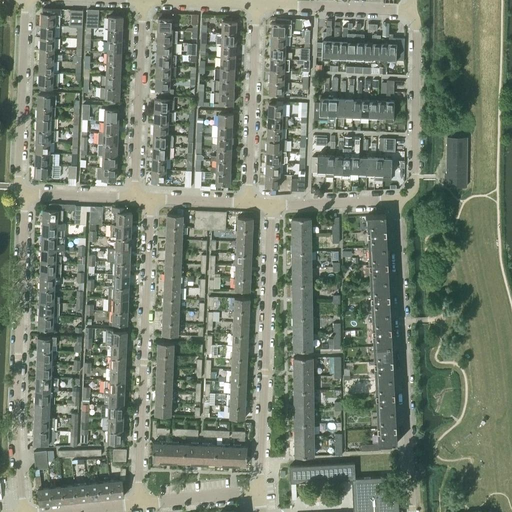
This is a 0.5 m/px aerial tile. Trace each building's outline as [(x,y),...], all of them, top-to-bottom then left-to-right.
[(42,8),(41,25),(55,26),(59,26),(60,9),(42,8)] [(69,14),(69,27),(77,27),(82,27),(83,14),(83,10),(70,9),(70,10),(69,14)] [(87,14),(86,27),(91,27),(98,28),(99,10),(95,10),(92,10),(87,10),(87,14)] [(108,16),(108,28),(122,29),(122,17),(108,16)] [(158,30),(171,31),(172,19),(158,18),(158,30)] [(271,35),(285,35),(291,36),(291,20),(276,19),(276,23),(272,23),(271,35)] [(316,42),(316,56),(321,56),(321,57),(330,58),(331,37),(331,26),(331,20),(326,20),(326,26),(326,32),(322,32),(322,42),(316,42)] [(221,33),(235,33),(236,21),(222,21),(221,33)] [(54,38),(55,26),(41,25),(40,37),(54,38)] [(331,37),(330,58),(338,58),(339,37),(339,27),(334,27),(334,37),(331,37)] [(339,37),(338,58),(346,58),(347,33),(348,29),(348,27),(342,27),(342,37),(339,37)] [(108,28),(108,40),(121,40),(122,29),(108,28)] [(171,42),(171,31),(158,30),(157,42),(171,42)] [(216,44),(221,44),(235,45),(235,33),(221,33),(216,33),(216,44)] [(347,33),(346,58),(354,59),(355,41),(355,34),(351,34),(347,33)] [(388,42),(387,60),(396,60),(403,61),(404,37),(392,37),(392,33),(389,33),(389,36),(388,42)] [(355,41),(354,59),(363,59),(363,41),(364,41),(364,34),(356,34),(355,34),(355,41)] [(372,42),(371,59),(379,60),(380,42),(380,35),(372,34),(372,42)] [(285,47),(285,35),(271,35),(271,47),(285,47)] [(54,49),(54,38),(40,37),(40,49),(54,49)] [(108,40),(107,52),(121,52),(121,48),(124,48),(125,40),(121,40),(108,40)] [(363,41),(363,59),(371,59),(372,42),(364,41),(363,41)] [(171,43),(171,42),(157,42),(157,54),(176,54),(176,43),(171,43)] [(380,42),(379,60),(387,60),(388,42),(380,42)] [(234,57),(235,45),(221,44),(220,56),(234,57)] [(284,59),(285,47),(271,47),(270,58),(284,59)] [(54,50),(54,49),(40,49),(39,61),(55,61),(56,50),(54,50)] [(107,52),(107,63),(120,64),(121,52),(107,52)] [(175,66),(176,54),(157,54),(156,65),(175,66)] [(234,69),(234,57),(220,56),(220,68),(234,69)] [(289,59),(284,59),(270,58),(270,70),(284,71),(284,70),(289,70),(289,59)] [(55,62),(55,61),(39,61),(39,72),(53,73),(53,62),(55,62)] [(106,75),(120,76),(120,64),(107,63),(106,75)] [(175,78),(175,66),(156,65),(156,77),(169,78),(175,78)] [(220,68),(215,68),(214,80),(234,80),(234,69),(220,68)] [(283,83),(284,71),(270,70),(269,82),(283,83)] [(58,73),(53,73),(39,72),(39,84),(40,84),(40,87),(58,88),(58,73)] [(100,75),(100,87),(119,87),(120,76),(106,75),(100,74),(100,75)] [(169,89),(169,78),(156,77),(155,89),(161,89),(161,94),(173,95),(173,90),(169,89)] [(233,92),(234,80),(214,80),(214,91),(233,92)] [(385,116),(385,118),(385,122),(393,122),(393,118),(393,116),(394,100),(389,100),(389,97),(390,97),(390,93),(394,93),(395,87),(395,80),(387,80),(387,82),(386,87),(386,93),(387,93),(386,97),(385,97),(385,100),(385,116)] [(283,94),(283,83),(269,82),(269,94),(283,94)] [(100,87),(99,98),(119,99),(119,87),(100,87)] [(203,102),(204,91),(198,91),(198,106),(209,106),(209,102),(203,102)] [(233,104),(233,92),(214,91),(213,106),(225,107),(225,104),(233,104)] [(38,94),(38,106),(55,107),(56,95),(38,94)] [(314,102),(313,119),(327,120),(328,98),(320,97),(319,102),(314,102)] [(327,120),(327,122),(335,122),(335,116),(336,98),(328,98),(327,120)] [(336,98),(335,116),(344,116),(344,98),(336,98)] [(344,98),(344,116),(352,117),(353,99),(344,98)] [(155,99),(154,111),(173,112),(174,112),(174,100),(155,99)] [(353,99),(352,117),(360,117),(361,99),(353,99)] [(361,99),(360,117),(368,117),(369,99),(361,99)] [(369,99),(368,117),(377,118),(377,100),(369,99)] [(377,100),(377,118),(385,118),(385,116),(385,100),(377,100)] [(268,115),(282,116),(282,104),(269,103),(268,115)] [(38,106),(37,118),(55,118),(55,107),(38,106)] [(104,108),(104,120),(118,121),(118,109),(104,108)] [(154,111),(154,122),(168,123),(173,123),(173,112),(154,111)] [(218,113),(218,125),(232,126),(232,114),(218,113)] [(282,116),(268,115),(268,127),(281,127),(281,128),(287,128),(288,116),(282,116)] [(37,118),(37,129),(54,130),(55,118),(37,118)] [(104,120),(104,132),(118,133),(118,121),(104,120)] [(167,135),(168,123),(154,122),(153,134),(167,135)] [(212,125),(211,137),(218,137),(231,137),(232,126),(218,125),(212,125)] [(281,139),(281,128),(281,127),(268,127),(267,139),(281,139)] [(37,129),(36,141),(50,142),(54,142),(54,130),(37,129)] [(98,144),(117,144),(118,133),(104,132),(98,132),(98,144)] [(173,135),(167,135),(153,134),(153,146),(172,147),(173,135)] [(212,144),(212,148),(217,148),(231,149),(231,137),(218,137),(217,144),(212,144)] [(326,145),(327,137),(317,137),(316,137),(316,145),(326,145)] [(447,137),(447,171),(447,174),(445,174),(444,180),(447,180),(446,187),(466,187),(467,137),(447,137)] [(351,156),(350,173),(358,173),(359,156),(360,138),(355,138),(354,153),(351,153),(351,156)] [(384,143),(384,150),(392,150),(392,144),(395,144),(395,138),(385,138),(384,143)] [(287,139),(281,139),(267,139),(267,151),(286,151),(287,139)] [(36,141),(36,153),(50,153),(50,142),(36,141)] [(98,144),(97,155),(103,156),(117,156),(117,144),(98,144)] [(153,146),(152,158),(166,158),(172,158),(172,147),(153,146)] [(211,156),(211,160),(217,160),(230,161),(231,149),(217,148),(217,156),(211,156)] [(342,155),(341,173),(350,173),(351,156),(351,153),(351,149),(343,148),(342,155)] [(286,156),(286,151),(267,151),(266,162),(280,163),(284,163),(284,156),(286,156)] [(36,153),(36,165),(53,165),(54,154),(54,153),(50,153),(36,153)] [(312,156),(311,171),(325,172),(326,154),(318,154),(317,156),(312,156)] [(325,172),(325,177),(333,177),(333,172),(334,155),(326,154),(325,172)] [(334,155),(333,172),(341,173),(342,155),(334,155)] [(103,156),(102,167),(116,168),(117,156),(103,156)] [(359,156),(358,173),(366,174),(367,156),(359,156)] [(367,156),(366,174),(375,174),(375,157),(367,156)] [(375,174),(374,179),(382,180),(383,175),(384,157),(375,157),(375,174)] [(383,175),(382,180),(390,180),(391,175),(392,157),(384,157),(383,175)] [(152,158),(152,169),(166,170),(166,158),(152,158)] [(211,167),(211,172),(216,172),(230,172),(230,161),(217,160),(216,167),(211,167)] [(280,175),(280,163),(266,162),(266,174),(280,175)] [(36,165),(35,176),(60,177),(60,165),(53,165),(36,165)] [(71,166),(69,166),(68,178),(76,178),(77,166),(71,166)] [(97,167),(97,179),(102,179),(116,180),(116,168),(102,167),(97,167)] [(165,182),(166,170),(152,169),(151,181),(165,182)] [(195,171),(194,187),(201,187),(201,180),(202,180),(203,171),(200,171),(195,171)] [(216,179),(216,184),(230,184),(230,172),(216,172),(216,179)] [(279,186),(280,175),(266,174),(265,186),(279,186)] [(43,209),(42,222),(57,223),(62,223),(63,210),(60,209),(60,204),(49,204),(49,209),(43,209)] [(112,221),(111,225),(117,225),(117,224),(131,225),(132,213),(126,212),(126,208),(112,207),(112,213),(113,213),(115,219),(113,219),(112,221)] [(167,214),(166,226),(183,227),(183,215),(167,214)] [(368,248),(387,247),(386,214),(367,215),(368,248)] [(237,229),(253,230),(253,217),(238,217),(237,229)] [(292,251),(311,251),(310,218),(291,218),(292,251)] [(42,222),(41,235),(57,236),(64,237),(64,230),(65,230),(65,224),(62,223),(57,223),(42,222)] [(131,237),(131,225),(117,224),(117,225),(111,225),(111,224),(110,237),(116,237),(131,237)] [(166,226),(166,238),(182,239),(183,227),(166,226)] [(252,242),(253,230),(237,229),(237,241),(252,242)] [(57,236),(41,235),(41,249),(64,249),(64,237),(57,236)] [(130,250),(131,237),(116,237),(116,249),(130,250)] [(166,238),(165,250),(182,251),(182,239),(166,238)] [(252,254),(252,242),(237,241),(236,253),(252,254)] [(370,280),(389,279),(387,247),(368,248),(370,280)] [(63,255),(64,249),(41,249),(40,262),(61,263),(61,255),(63,255)] [(130,262),(130,250),(116,249),(115,261),(130,262)] [(165,250),(165,262),(181,263),(182,251),(165,250)] [(339,250),(331,250),(331,259),(339,259),(339,250)] [(292,284),(311,283),(311,251),(292,251),(292,284)] [(251,266),(252,254),(236,253),(236,265),(251,266)] [(112,269),(113,269),(115,269),(115,274),(129,274),(129,269),(130,269),(132,268),(132,264),(131,263),(130,263),(130,262),(115,261),(115,262),(110,261),(110,266),(110,267),(111,268),(112,269)] [(61,276),(61,263),(40,262),(40,275),(55,276),(60,276),(61,276)] [(165,262),(164,274),(181,275),(181,263),(165,262)] [(251,278),(251,266),(236,265),(235,277),(251,278)] [(129,274),(115,274),(107,273),(107,278),(112,279),(112,286),(129,287),(129,274)] [(164,274),(164,286),(180,287),(183,287),(186,285),(187,277),(183,275),(181,275),(164,274)] [(40,275),(39,288),(54,289),(55,282),(63,282),(63,276),(60,276),(55,276),(40,275)] [(250,290),(251,278),(235,277),(235,289),(250,290)] [(372,313),(390,312),(389,279),(370,280),(372,313)] [(293,316),(312,316),(311,283),(292,284),(293,316)] [(112,286),(109,286),(108,298),(128,299),(129,287),(112,286)] [(164,286),(163,298),(180,299),(186,299),(186,287),(183,287),(180,287),(164,286)] [(54,296),(54,289),(39,288),(39,302),(54,302),(59,302),(60,296),(54,296)] [(108,298),(108,311),(113,311),(128,311),(128,299),(108,298)] [(163,298),(163,310),(179,311),(180,299),(163,298)] [(234,298),(234,310),(249,310),(250,298),(234,298)] [(39,302),(38,315),(53,316),(59,316),(59,302),(54,302),(39,302)] [(163,310),(162,322),(179,323),(179,311),(163,310)] [(234,310),(233,322),(249,322),(249,310),(234,310)] [(127,324),(128,311),(113,311),(112,323),(127,324)] [(373,346),(392,345),(390,312),(372,313),(373,346)] [(53,329),(53,316),(38,315),(38,328),(53,329)] [(312,316),(293,316),(293,349),(312,349),(312,316)] [(162,322),(162,334),(178,335),(179,323),(162,322)] [(233,322),(233,334),(248,334),(249,322),(233,322)] [(106,329),(105,343),(111,344),(126,344),(126,332),(112,331),(112,329),(106,329)] [(233,334),(232,346),(248,346),(248,334),(233,334)] [(37,336),(37,350),(52,350),(52,343),(57,344),(58,335),(52,335),(52,337),(37,336)] [(157,354),(173,355),(174,343),(158,342),(157,354)] [(111,344),(111,356),(125,357),(126,344),(111,344)] [(226,345),(226,357),(232,358),(247,358),(248,346),(232,346),(226,345)] [(375,378),(394,378),(392,345),(373,346),(375,378)] [(37,350),(36,363),(51,364),(52,350),(37,350)] [(173,367),(173,355),(157,354),(157,366),(173,367)] [(111,356),(110,368),(125,369),(125,357),(111,356)] [(294,390),(313,389),(312,357),(293,357),(294,390)] [(329,357),(329,368),(341,367),(340,357),(329,357)] [(232,358),(232,370),(247,370),(247,358),(232,358)] [(36,363),(36,376),(51,377),(51,364),(36,363)] [(172,379),(173,367),(157,366),(156,378),(172,379)] [(341,378),(341,367),(329,368),(329,373),(334,373),(334,378),(341,378)] [(110,368),(110,381),(124,381),(125,369),(110,368)] [(232,370),(231,382),(246,382),(247,370),(232,370)] [(36,376),(35,390),(50,390),(58,391),(59,377),(51,377),(36,376)] [(172,391),(172,379),(156,378),(156,390),(172,391)] [(376,411),(395,410),(394,378),(375,378),(376,411)] [(104,381),(104,393),(105,393),(109,393),(124,394),(124,381),(110,381),(104,381)] [(231,382),(231,394),(246,394),(246,382),(231,382)] [(294,422),(314,422),(313,389),(294,390),(294,422)] [(35,390),(34,403),(49,404),(50,390),(35,390)] [(171,403),(172,391),(156,390),(155,402),(171,403)] [(78,405),(79,392),(72,391),(72,396),(70,396),(69,400),(69,405),(78,405)] [(105,393),(104,405),(109,405),(123,406),(124,394),(109,393),(105,393)] [(231,394),(230,406),(245,406),(246,394),(231,394)] [(171,415),(171,403),(155,402),(155,414),(171,415)] [(34,403),(34,416),(49,417),(49,404),(34,403)] [(104,412),(104,417),(108,417),(108,418),(123,418),(123,406),(109,405),(109,410),(107,410),(107,412),(104,412)] [(230,406),(230,418),(245,418),(245,406),(230,406)] [(380,444),(381,444),(397,443),(395,410),(376,411),(378,443),(378,444),(380,444)] [(34,416),(33,430),(48,430),(48,431),(54,431),(54,417),(49,417),(34,416)] [(108,418),(108,430),(122,431),(123,418),(108,418)] [(314,422),(294,422),(295,455),(314,455),(314,422)] [(33,430),(33,443),(48,444),(53,444),(54,431),(48,431),(48,430),(33,430)] [(108,430),(107,442),(122,443),(122,431),(108,430)] [(184,462),(184,444),(153,442),(152,460),(160,461),(160,462),(177,463),(177,461),(184,462)] [(215,463),(216,445),(184,444),(184,462),(191,462),(191,463),(208,464),(208,463),(215,463)] [(216,445),(215,463),(222,463),(222,465),(239,465),(239,464),(246,464),(247,446),(216,445)] [(352,479),(354,511),(353,511),(403,511),(403,510),(399,510),(398,493),(387,494),(386,476),(355,478),(354,462),(347,463),(289,466),(290,483),(352,479)] [(110,480),(112,497),(124,495),(122,480),(125,479),(126,468),(120,468),(120,479),(110,480)] [(52,503),(50,487),(41,488),(40,476),(35,477),(36,489),(38,489),(39,505),(52,503)] [(100,498),(112,497),(110,480),(98,482),(100,498)] [(88,499),(100,498),(98,482),(86,483),(88,499)] [(76,501),(88,499),(86,483),(74,484),(76,501)] [(64,502),(76,501),(74,484),(62,486),(64,502)] [(52,503),(64,502),(62,486),(50,487),(52,503)]
